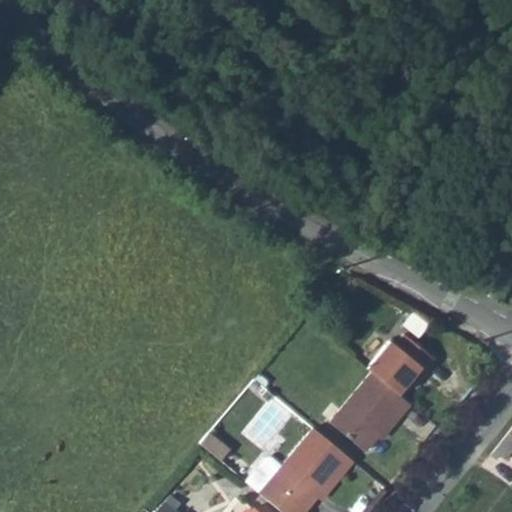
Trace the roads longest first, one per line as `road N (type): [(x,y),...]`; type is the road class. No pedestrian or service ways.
road 1 (unclassified): [(0,2),(154,135),(343,249),(511,337)]
road 2 (residential): [(511,392),(421,511)]
